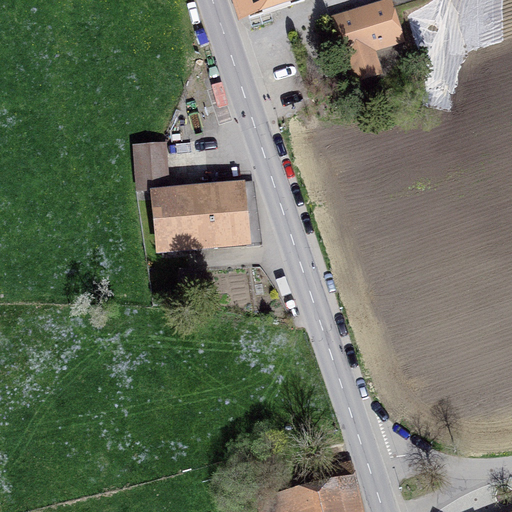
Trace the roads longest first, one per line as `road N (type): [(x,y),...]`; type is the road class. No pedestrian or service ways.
road 1 (tertiary): [(214,0),(360,436)]
road 2 (unclassified): [(475,474),(360,436)]
